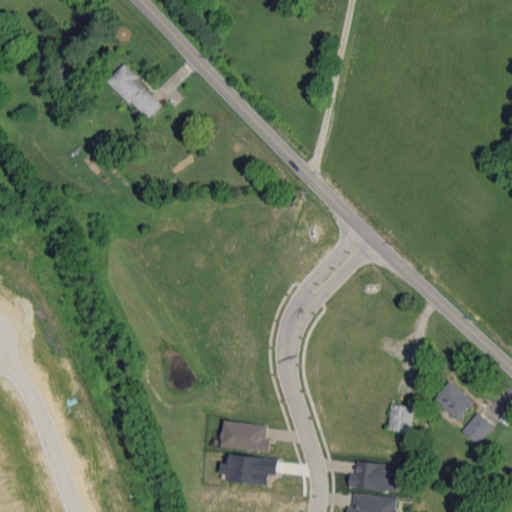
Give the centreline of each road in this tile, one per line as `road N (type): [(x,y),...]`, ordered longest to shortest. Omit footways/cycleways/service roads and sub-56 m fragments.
road 1 (residential): [(143,0),(317,181),(511,364)]
road 2 (residential): [(374,236),(317,292),(293,341),(290,377),(318,477),(315,511)]
road 3 (residential): [(75,511),(41,416),(0,351)]
